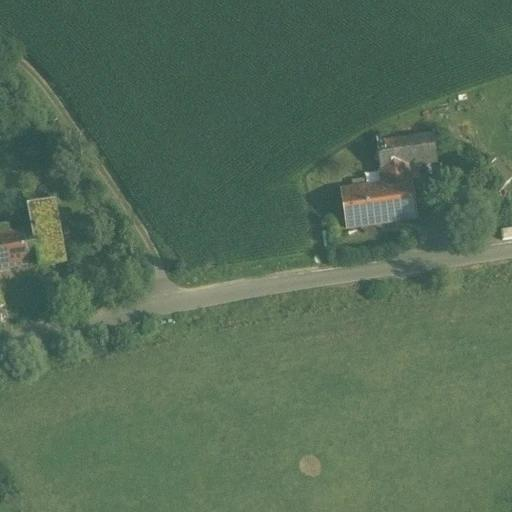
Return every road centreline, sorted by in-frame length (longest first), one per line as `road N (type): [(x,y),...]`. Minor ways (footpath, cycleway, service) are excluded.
road 1 (unclassified): [(0,348),(237,292),(511,248)]
road 2 (track): [(174,305),(145,237),(0,47)]
